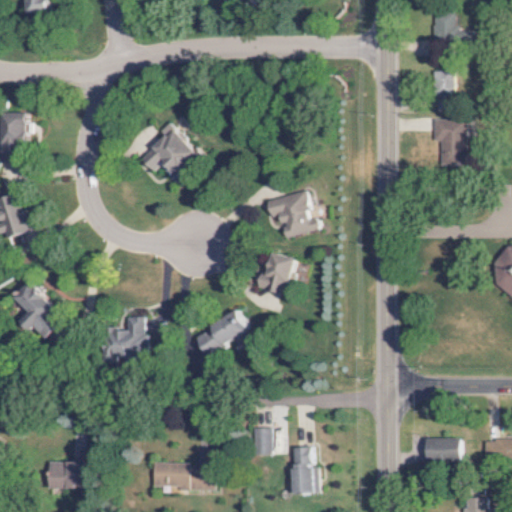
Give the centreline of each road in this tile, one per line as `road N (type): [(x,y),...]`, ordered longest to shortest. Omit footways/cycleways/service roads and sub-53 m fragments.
road 1 (residential): [(386,511),(387,0)]
road 2 (residential): [(387,55),(239,57),(54,84),(0,81)]
road 3 (residential): [(386,391),(0,394)]
road 4 (residential): [(106,75),(83,160),(94,223),(135,250),(187,244)]
road 5 (residential): [(511,389),(386,391)]
